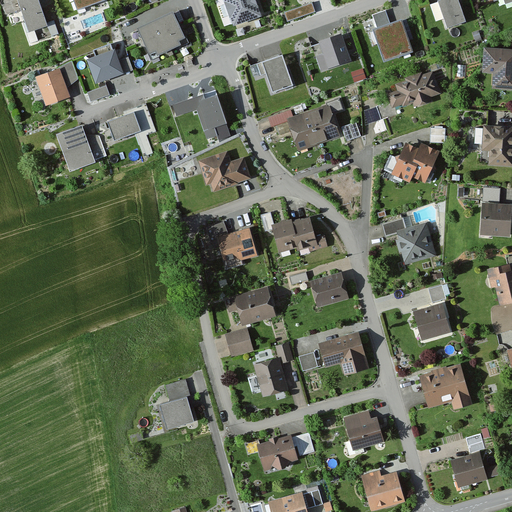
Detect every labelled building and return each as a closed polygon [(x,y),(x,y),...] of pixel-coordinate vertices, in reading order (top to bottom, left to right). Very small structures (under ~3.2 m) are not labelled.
[(29,34),(46,28),(36,0),(30,0),(18,4),(29,34)] [(105,2),(104,0),(72,0),(78,12),(105,2)] [(252,0),(222,0),(232,30),(259,21),(252,0)] [(455,0),(446,0),(433,4),(441,30),(463,23),(455,0)] [(288,21),(316,10),(313,1),(285,11),(288,21)] [(148,57),(181,43),(169,14),(136,29),(148,57)] [(397,20),(372,28),(383,60),(408,52),(397,20)] [(337,36),(316,42),(324,68),(346,61),(337,36)] [(496,87),(511,87),(511,44),(482,43),(482,69),(496,70),(496,87)] [(114,54),(88,63),(96,85),(122,76),(114,54)] [(280,58),(258,65),(266,90),(288,83),(280,58)] [(430,94),(442,90),(434,68),(424,72),(422,68),(406,74),(408,78),(397,81),(400,90),(390,93),(394,103),(403,99),(405,104),(414,101),(414,103),(431,97),(430,94)] [(56,69),(35,78),(47,106),(68,97),(56,69)] [(212,83),(169,97),(176,117),(195,112),(204,140),(227,132),(212,83)] [(298,149),(340,133),(328,101),(286,118),(298,149)] [(103,125),(111,146),(140,135),(132,114),(103,125)] [(487,164),(511,164),(511,119),(484,119),(483,145),(488,145),(487,164)] [(344,126),(351,140),(362,135),(355,120),(344,126)] [(80,127),(54,135),(69,172),(95,162),(80,127)] [(418,151),(406,145),(391,176),(410,185),(413,179),(425,184),(439,153),(421,145),(418,151)] [(214,190),(252,175),(243,153),(231,157),(227,146),(201,157),(214,190)] [(479,234),(510,235),(511,199),(481,198),(479,234)] [(311,212),(273,221),(280,249),(317,240),(311,212)] [(405,264),(436,256),(427,222),(406,228),(403,218),(382,224),(385,237),(396,234),(405,264)] [(217,228),(227,264),(259,255),(250,222),(233,227),(232,223),(217,228)] [(499,280),(503,302),(511,299),(511,264),(510,265),(509,259),(490,263),(493,281),(499,280)] [(318,304),(350,295),(342,266),(310,275),(308,268),(290,273),(292,282),(311,277),(318,304)] [(234,294),(243,322),(277,312),(268,283),(234,294)] [(422,338),(453,328),(443,296),(412,306),(422,338)] [(227,329),(233,354),(252,349),(245,325),(227,329)] [(345,371),(369,364),(357,325),(319,336),(327,364),(342,360),(345,371)] [(254,359),(263,393),(287,387),(280,362),(292,359),(286,339),(276,342),(278,352),(254,359)] [(305,366),(318,362),(314,348),(301,352),(305,366)] [(455,405),(473,400),(460,360),(420,373),(430,405),(453,398),(455,405)] [(159,425),(190,416),(180,384),(150,393),(159,425)] [(345,415),(355,449),(386,439),(377,412),(371,413),(370,408),(345,415)] [(270,438),(258,441),(265,466),(315,451),(307,426),(279,435),(277,431),(269,434),(270,438)] [(451,454),(460,483),(487,475),(479,446),(451,454)] [(363,471),(373,508),(405,499),(397,467),(382,472),(380,466),(363,471)] [(272,511),(309,511),(303,487),(268,497),(272,511)]
